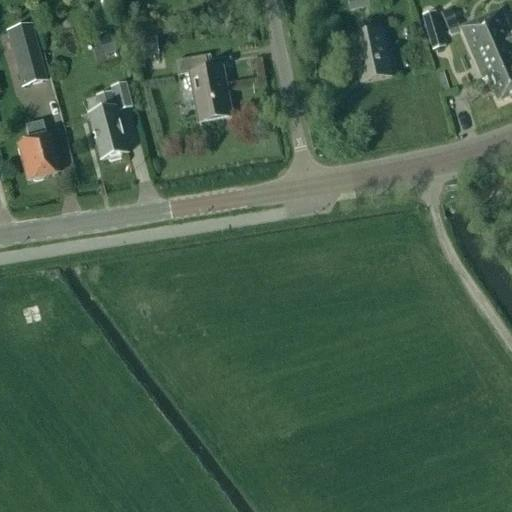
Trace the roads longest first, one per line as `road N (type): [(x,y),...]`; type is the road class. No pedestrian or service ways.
road 1 (tertiary): [(305,187),(0,237)]
road 2 (tertiary): [(305,187),(511,143)]
road 3 (unclassified): [(305,187),(269,0)]
